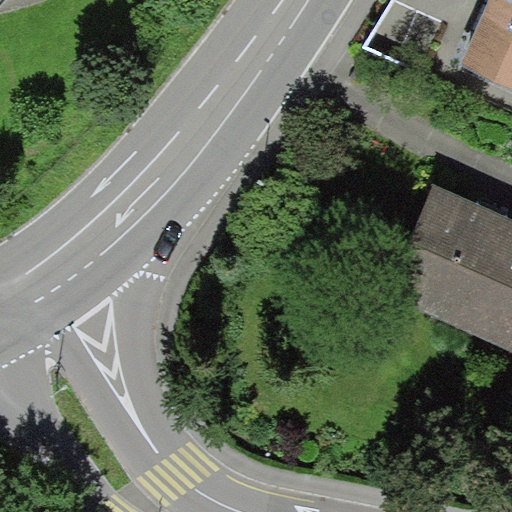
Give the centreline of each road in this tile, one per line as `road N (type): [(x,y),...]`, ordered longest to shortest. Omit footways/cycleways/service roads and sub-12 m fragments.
road 1 (secondary): [(22,295),(137,209),(296,0)]
road 2 (tertiary): [(22,295),(89,413),(172,511)]
